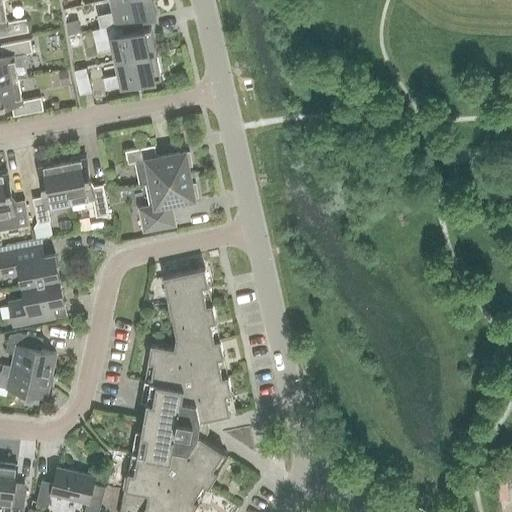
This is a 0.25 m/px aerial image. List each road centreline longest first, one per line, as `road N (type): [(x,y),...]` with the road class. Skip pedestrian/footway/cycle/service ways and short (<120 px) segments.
road 1 (residential): [(0,429),(44,433),(78,411),(119,263),(254,230)]
road 2 (unclassified): [(308,474),(254,230)]
road 3 (residential): [(0,133),(222,89)]
road 4 (unclassified): [(254,230),(222,89)]
